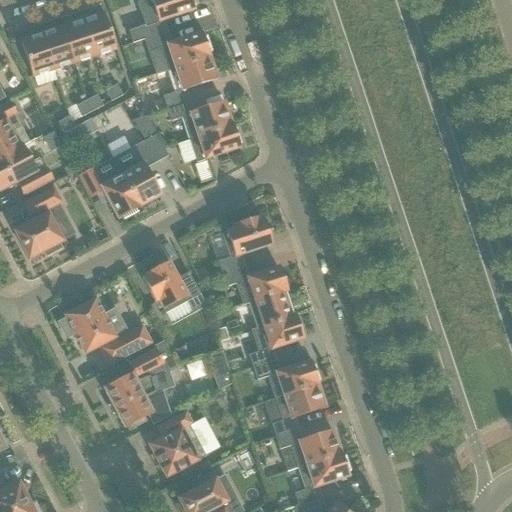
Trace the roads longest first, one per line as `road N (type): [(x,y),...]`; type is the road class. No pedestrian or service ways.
road 1 (secondary): [(325,0),(492,501)]
road 2 (residential): [(280,168),(393,511)]
road 3 (secondary): [(511,339),(400,0)]
road 4 (residential): [(0,319),(280,168)]
road 5 (residential): [(96,511),(0,326)]
road 6 (residential): [(225,0),(280,168)]
